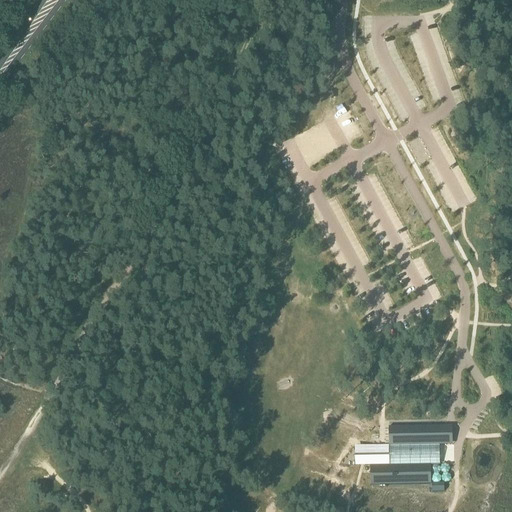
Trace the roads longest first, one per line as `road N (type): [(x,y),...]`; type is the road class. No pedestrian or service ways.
road 1 (unclassified): [(459,355),(464,289),(348,72),(342,0)]
road 2 (track): [(50,394),(205,127)]
road 3 (track): [(205,127),(267,0)]
